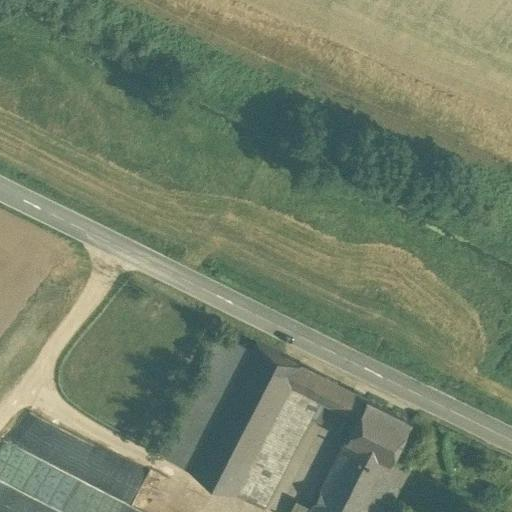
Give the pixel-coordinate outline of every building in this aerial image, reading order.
[(223,331),(161,453),(191,468),(253,347),(223,331)] [(302,362),(257,339),(253,347),(191,468),(235,491),(291,383),(302,362)] [(342,382),(302,362),(291,383),(321,398),(331,403),(342,382)] [(368,396),(342,382),(331,403),(358,417),(368,396)] [(291,383),(235,491),(265,506),(321,398),(291,383)] [(412,418),(368,396),(358,417),(348,437),(392,459),(393,456),(412,418)] [(0,511),(15,511),(25,491),(71,511),(132,511),(152,469),(25,411),(12,439),(4,435),(0,444),(0,511)] [(392,459),(348,437),(312,507),(309,511),(384,511),(409,464),(393,456),(392,459)] [(309,511),(312,507),(297,499),(290,511),(309,511)]
